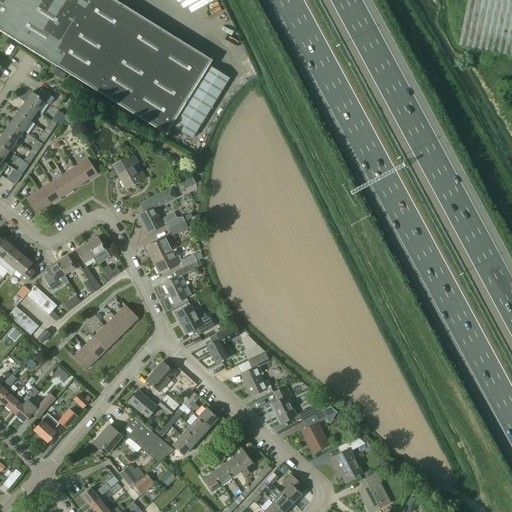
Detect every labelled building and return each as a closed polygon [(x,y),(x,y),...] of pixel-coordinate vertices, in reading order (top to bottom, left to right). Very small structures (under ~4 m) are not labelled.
[(0,0),(0,30),(166,134),(171,125),(192,138),(229,78),(208,65),(210,62),(110,0),(0,0)] [(511,0),(469,0),(460,45),(511,55),(511,0)] [(56,68),(52,74),(62,80),(66,74),(56,68)] [(29,97),(25,102),(38,111),(41,106),(44,102),(47,103),(51,97),(40,89),(36,95),(32,92),(29,97)] [(21,108),(18,112),(31,121),(34,117),(38,111),(25,102),(21,108)] [(55,116),(53,119),(62,125),(67,117),(58,111),(55,116)] [(13,119),(11,122),(24,131),(26,128),(31,121),(18,112),(13,119)] [(47,126),(45,130),(50,134),(52,130),(57,124),(52,120),(47,126)] [(6,130),(4,132),(17,141),(18,139),(24,131),(11,122),(6,130)] [(45,130),(39,139),(44,143),(50,134),(45,130)] [(4,132),(0,138),(0,144),(10,151),(17,141),(4,132)] [(32,148),(31,151),(36,154),(37,152),(43,144),(38,141),(32,148)] [(0,159),(3,161),(10,152),(10,151),(0,144),(0,159)] [(31,151),(24,161),(29,165),(36,154),(31,151)] [(132,166),(138,163),(133,153),(114,164),(121,178),(119,179),(125,189),(141,181),(132,166)] [(75,167),(85,182),(97,174),(87,159),(75,167)] [(23,161),(17,171),(22,175),(28,165),(29,165),(24,161),(23,161)] [(85,182),(75,167),(63,175),(73,190),(85,182)] [(14,185),(22,175),(17,171),(13,169),(6,179),(14,185)] [(73,190),(63,175),(51,182),(61,198),(73,190)] [(192,178),(182,183),(184,187),(188,184),(190,187),(195,184),(192,178)] [(61,198),(51,182),(39,190),(49,205),(61,198)] [(140,203),(144,212),(139,215),(148,233),(163,225),(155,209),(177,198),(172,187),(140,203)] [(49,205),(39,190),(26,198),(36,213),(49,205)] [(176,217),(165,223),(168,229),(184,221),(182,217),(176,217)] [(184,221),(168,229),(172,236),(188,228),(184,221)] [(98,236),(86,243),(94,256),(98,263),(109,256),(106,250),(98,236)] [(153,260),(172,251),(165,237),(146,246),(153,260)] [(0,262),(13,247),(3,239),(0,242),(0,262)] [(94,256),(86,243),(76,250),(84,263),(94,256)] [(0,262),(0,264),(8,271),(12,266),(12,267),(22,255),(13,247),(0,262)] [(178,264),(172,251),(153,260),(159,273),(178,264)] [(202,258),(200,252),(193,255),(196,261),(202,258)] [(11,276),(16,270),(21,274),(18,278),(25,284),(35,273),(28,267),(32,263),(22,255),(12,267),(12,266),(8,271),(7,273),(11,276)] [(56,261),(58,264),(65,275),(75,268),(67,255),(56,261)] [(193,255),(180,261),(183,267),(196,261),(193,255)] [(58,264),(56,261),(45,268),(48,273),(43,276),(52,291),(62,285),(58,279),(65,275),(58,264)] [(199,267),(196,261),(183,267),(175,271),(177,277),(178,277),(182,276),(199,267)] [(100,287),(87,266),(82,270),(88,280),(96,290),(100,287)] [(110,280),(120,272),(116,267),(106,275),(110,280)] [(187,297),(178,277),(177,277),(164,283),(174,303),(187,297)] [(83,283),(91,294),(96,290),(88,280),(83,283)] [(29,291),(26,295),(30,299),(39,289),(34,285),(29,291)] [(24,286),(17,294),(23,299),(26,295),(29,291),(24,286)] [(43,293),(39,289),(30,299),(35,303),(43,293)] [(43,293),(35,303),(39,307),(48,297),(43,293)] [(52,301),(48,297),(39,307),(44,311),(52,301)] [(80,302),(77,297),(72,301),(75,305),(80,302)] [(51,311),(56,305),(52,301),(44,311),(48,315),(51,312),(51,311)] [(202,317),(198,319),(190,305),(176,313),(187,333),(195,328),(198,335),(214,326),(212,322),(206,325),(202,317)] [(12,320),(20,311),(15,306),(7,316),(12,320)] [(115,316),(128,329),(138,319),(125,306),(115,316)] [(20,311),(12,320),(17,323),(25,314),(20,311)] [(25,314),(17,323),(21,327),(29,318),(25,314)] [(128,329),(115,316),(104,326),(117,339),(128,329)] [(29,318),(21,327),(26,331),(33,322),(29,318)] [(30,335),(38,326),(33,322),(26,331),(30,335)] [(213,343),(207,346),(216,364),(228,358),(222,344),(240,335),(234,324),(229,327),(210,337),(213,343)] [(117,339),(104,326),(94,336),(107,349),(117,339)] [(21,334),(15,329),(9,336),(15,341),(21,334)] [(42,343),(50,334),(45,330),(38,339),(42,343)] [(107,349),(94,336),(84,346),(97,359),(107,349)] [(263,352),(256,345),(244,351),(248,359),(263,352)] [(97,359),(84,346),(73,356),(86,370),(97,359)] [(263,382),(260,376),(263,374),(259,367),(275,359),(267,352),(265,353),(265,352),(247,360),(251,369),(241,374),(251,396),(266,389),(271,387),(267,379),(263,382)] [(159,391),(175,373),(162,362),(147,380),(159,391)] [(65,382),(70,376),(59,366),(54,372),(65,382)] [(11,374),(7,378),(8,378),(10,380),(12,383),(12,382),(16,378),(13,376),(11,374)] [(7,378),(3,382),(6,385),(9,387),(12,383),(10,380),(8,378),(7,378)] [(281,424),(296,416),(288,398),(291,396),(286,385),(274,392),(278,401),(271,404),(281,424)] [(4,389),(0,392),(0,401),(5,406),(13,397),(4,389)] [(147,418),(157,406),(138,390),(128,402),(147,418)] [(29,397),(32,399),(35,395),(30,391),(26,396),(29,398),(29,397)] [(193,392),(183,404),(187,407),(188,407),(190,408),(199,397),(193,392)] [(73,400),(82,409),(89,402),(79,393),(73,400)] [(162,400),(174,410),(178,405),(167,395),(162,400)] [(13,397),(5,406),(15,414),(22,405),(13,397)] [(37,408),(32,414),(37,419),(48,407),(51,403),(45,398),(42,402),(37,408)] [(158,405),(170,415),(174,410),(162,400),(158,405)] [(22,405),(15,414),(24,423),(32,414),(37,408),(30,401),(28,404),(25,401),(22,405)] [(319,403),(299,413),(303,421),(322,411),(322,410),(319,403)] [(322,411),(303,421),(306,429),(318,423),(326,418),(329,424),(337,412),(330,406),(322,411)] [(198,417),(209,427),(218,418),(206,408),(198,417)] [(66,429),(78,416),(69,409),(58,422),(66,429)] [(47,442),(55,432),(53,430),(58,423),(47,413),(41,420),(42,421),(34,430),(47,442)] [(171,426),(179,417),(175,414),(167,423),(171,426)] [(122,432),(158,463),(173,450),(160,438),(157,435),(156,435),(135,417),(122,432)] [(189,426),(201,437),(209,427),(198,417),(189,426)] [(157,435),(160,438),(171,426),(167,423),(157,435)] [(182,427),(186,430),(181,435),(192,446),(201,437),(189,426),(185,423),(182,427)] [(306,429),(301,431),(313,454),(329,445),(318,423),(306,429)] [(108,453),(122,436),(113,429),(111,431),(106,427),(93,443),(101,450),(102,448),(108,453)] [(173,435),(177,439),(172,445),(184,455),(192,446),(181,435),(176,431),(173,435)] [(364,444),(371,440),(364,433),(356,437),(357,438),(338,448),(341,453),(329,459),(335,471),(338,470),(345,483),(362,474),(350,452),(364,444)] [(243,450),(233,458),(241,470),(245,476),(249,473),(245,467),(252,462),(243,450)] [(222,465),(231,477),(241,470),(233,458),(222,465)] [(130,486),(143,474),(137,467),(134,469),(130,465),(128,467),(127,466),(119,474),(130,486)] [(212,472),(221,484),(231,477),(222,465),(212,472)] [(259,474),(260,475),(254,481),(257,484),(272,469),(267,465),(259,474)] [(7,491),(21,472),(14,467),(6,476),(8,477),(1,486),(7,491)] [(175,478),(169,471),(162,478),(169,484),(175,478)] [(221,484),(212,472),(202,479),(211,492),(221,484)] [(273,473),(267,479),(270,483),(276,476),(273,473)] [(370,511),(389,503),(379,482),(381,481),(376,473),(366,478),(369,486),(359,491),(370,511)] [(146,474),(134,484),(139,490),(151,479),(146,474)] [(282,483),(287,488),(281,493),(293,504),(301,495),(296,489),(301,484),(291,474),(282,483)] [(267,479),(258,488),(262,492),(270,483),(267,479)] [(112,495),(121,488),(118,483),(109,489),(109,490),(109,491),(112,495)] [(109,491),(109,490),(109,489),(105,484),(105,485),(101,488),(95,493),(90,488),(81,495),(89,505),(98,498),(105,493),(104,492),(106,491),(107,492),(109,491)] [(245,490),(248,494),(254,488),(251,484),(245,490)] [(258,488),(250,497),(253,500),(262,492),(258,488)] [(276,488),(268,497),(273,502),(283,511),(284,511),(293,504),(281,493),(276,488)] [(234,502),(234,503),(237,506),(245,497),(242,493),(234,502)] [(241,506),(244,510),(253,500),(250,497),(241,506)] [(409,511),(412,511),(419,502),(410,497),(403,508),(409,511)] [(98,498),(89,505),(94,511),(100,511),(106,508),(98,498)] [(145,508),(149,511),(157,511),(160,510),(152,502),(145,508)] [(234,502),(224,511),(231,511),(237,506),(234,503),(234,502)] [(283,511),(273,502),(264,511),(265,511),(283,511)]
